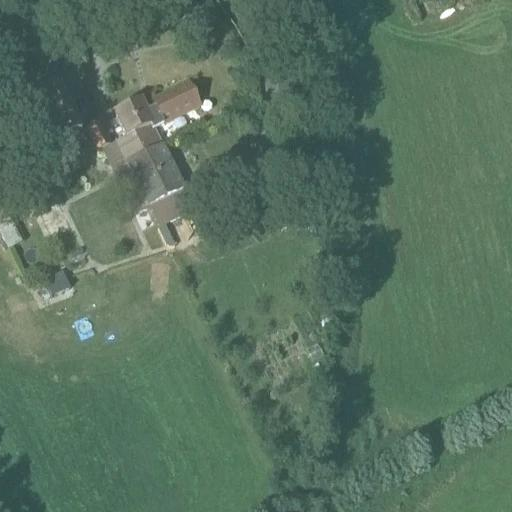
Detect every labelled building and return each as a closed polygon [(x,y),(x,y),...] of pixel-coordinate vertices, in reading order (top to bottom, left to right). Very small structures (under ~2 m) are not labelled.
[(60,85),(38,97),(52,126),(63,121),(70,133),(82,127),(75,114),(60,85)] [(126,167),(162,149),(154,133),(199,111),(187,87),(152,104),(156,111),(145,116),(139,104),(115,116),(127,140),(116,145),(126,167)] [(111,148),(99,124),(85,131),(96,155),(111,148)] [(146,210),(126,167),(116,145),(103,152),(134,216),(146,210)] [(126,167),(146,210),(147,210),(157,231),(194,214),(183,192),(162,149),(126,167)] [(0,224),(0,235),(9,253),(25,245),(12,219),(0,224)] [(35,308),(57,292),(50,282),(28,298),(35,308)]
